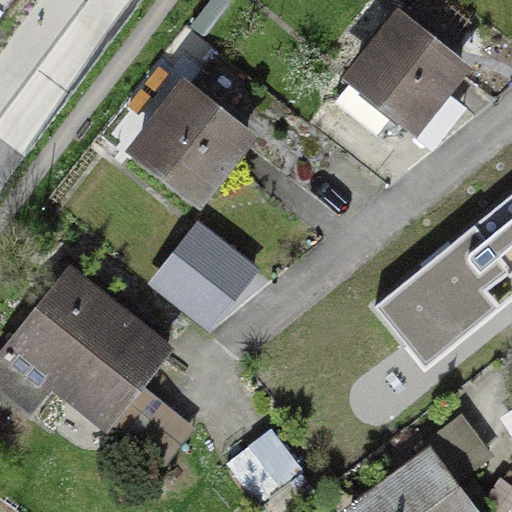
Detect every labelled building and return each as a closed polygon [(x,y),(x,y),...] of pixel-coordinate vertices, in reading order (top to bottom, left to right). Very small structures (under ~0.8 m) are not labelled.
[(409,25),(406,29),(397,22),(332,104),(373,137),(392,113),(410,128),(456,69),(421,41),(424,37),(409,25)] [(182,92),(134,152),(195,200),(242,139),(207,111),(210,107),(195,95),(191,99),(182,92)] [(511,194),(375,305),(427,368),(511,299),(511,194)] [(251,277),(209,241),(166,291),(207,328),(251,277)] [(0,391),(28,414),(53,384),(106,426),(163,355),(63,275),(6,346),(8,347),(0,356),(0,391)] [(279,492),(278,491),(299,474),(267,432),(223,466),(256,510),(279,492)] [(359,511),(463,511),(427,462),(359,511)]
